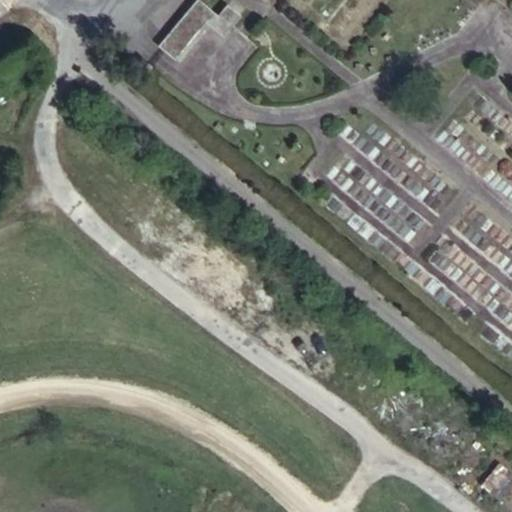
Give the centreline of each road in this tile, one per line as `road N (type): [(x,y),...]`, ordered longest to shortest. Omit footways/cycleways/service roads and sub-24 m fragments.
road 1 (track): [(62,6),(67,54),(52,125),(59,181),(103,228),(262,351),(494,511)]
road 2 (track): [(0,405),(42,395),(129,399),(206,426),(315,511)]
